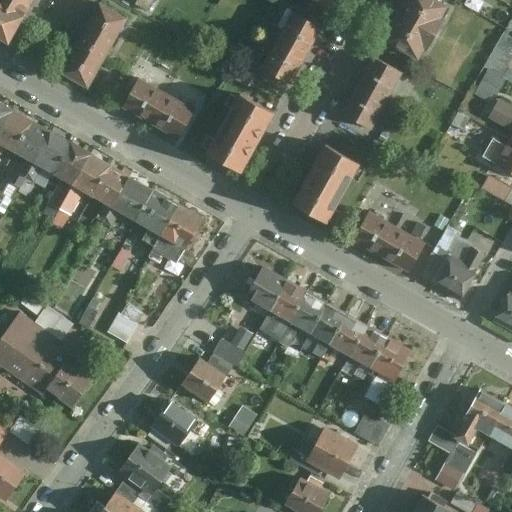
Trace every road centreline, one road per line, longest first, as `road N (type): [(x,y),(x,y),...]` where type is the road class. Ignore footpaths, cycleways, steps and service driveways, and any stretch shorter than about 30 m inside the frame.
road 1 (residential): [(252,213),(48,511)]
road 2 (residential): [(19,83),(252,213)]
road 3 (residential): [(252,213),(464,336)]
road 4 (residential): [(372,0),(252,213)]
road 5 (residential): [(366,511),(464,336)]
